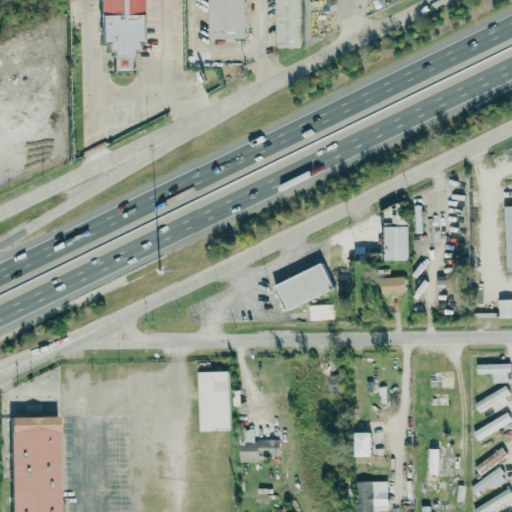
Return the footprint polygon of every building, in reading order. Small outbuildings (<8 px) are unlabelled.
[(97,0),(139,0),(139,41),(134,43),(134,51),(130,56),(113,57),(108,52),(104,46),(99,42),(97,0)] [(245,38),(244,0),(207,0),(208,39),(245,38)] [(274,0),(276,48),(300,47),(299,0),(274,0)] [(406,260),(407,205),(396,205),(396,213),(391,213),(391,224),(384,223),(383,260),(406,260)] [(349,221),(354,239),(378,231),(372,214),(349,221)] [(333,288),(321,263),(273,286),(284,311),(333,288)] [(381,294),(405,294),(404,277),(380,277),(381,294)] [(511,299),(499,299),(498,318),(511,317),(511,299)] [(309,320),(334,319),(333,304),(309,305),(309,320)] [(508,362),(476,364),(476,373),(492,373),(492,382),(509,382),(508,362)] [(230,429),(229,370),(197,371),(199,430),(230,429)] [(340,374),(329,373),(328,388),(340,389),(340,374)] [(479,411),(510,393),(505,385),(474,402),(479,411)] [(511,421),(507,412),(472,431),(477,440),(511,421)] [(57,511),(56,415),(8,415),(8,511),(57,511)] [(239,461),(259,461),(259,456),(279,456),(279,439),(254,439),(254,429),(238,429),(239,461)] [(370,431),(354,431),(354,456),(370,455),(370,431)] [(489,466),(507,456),(503,447),(484,457),(489,466)] [(428,474),(438,474),(439,448),(429,448),(428,474)] [(506,479),(498,467),(470,487),(475,494),(490,483),(493,488),(506,479)] [(387,480),(356,481),(356,511),(388,511),(387,480)] [(472,509),(474,511),(486,511),(511,496),(511,494),(508,487),(472,509)]
